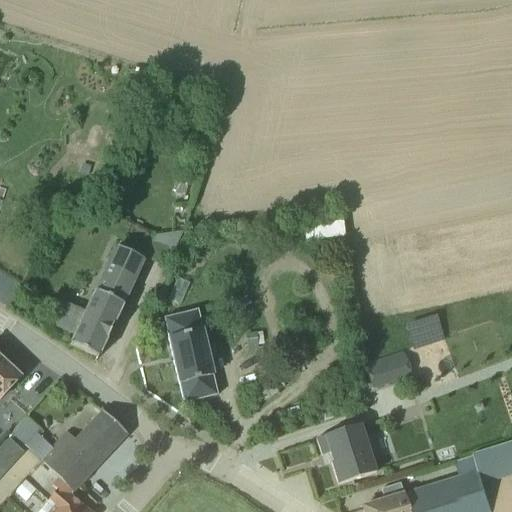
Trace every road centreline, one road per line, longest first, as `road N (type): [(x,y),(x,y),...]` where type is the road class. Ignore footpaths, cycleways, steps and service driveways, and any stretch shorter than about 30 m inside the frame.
road 1 (residential): [(167,457),(130,414),(0,323)]
road 2 (residential): [(280,511),(210,462),(167,457)]
